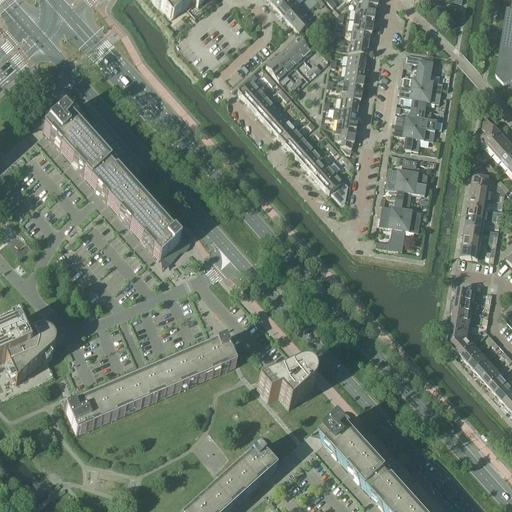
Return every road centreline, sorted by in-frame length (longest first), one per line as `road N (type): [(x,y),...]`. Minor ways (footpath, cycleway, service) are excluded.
road 1 (tertiary): [(511,508),(63,12)]
road 2 (tertiary): [(235,258),(465,511)]
road 3 (residential): [(347,241),(276,166),(275,147),(227,95),(227,76),(266,41),(264,17),(236,0)]
road 4 (tertiary): [(41,41),(235,258)]
road 5 (residential): [(347,241),(363,148),(385,130),(394,62),(381,41),(387,0)]
road 6 (residential): [(77,331),(193,286),(235,258)]
